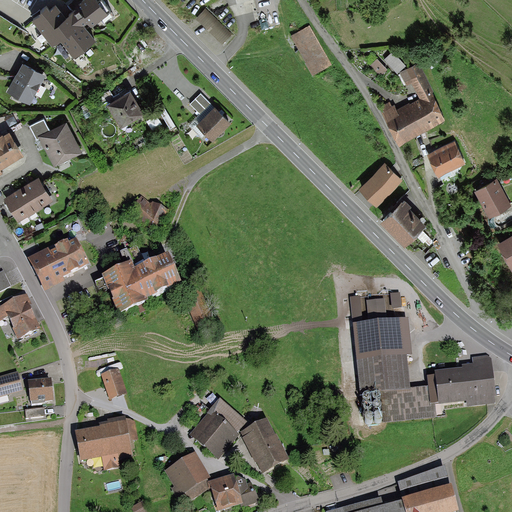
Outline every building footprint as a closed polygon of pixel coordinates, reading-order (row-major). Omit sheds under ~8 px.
[(102,1),(99,3),(96,0),(86,0),(77,7),(79,9),(66,19),(56,6),(50,11),(47,7),(30,20),(52,49),(60,42),(74,60),(98,42),(90,31),(112,14),(102,1)] [(256,0),(259,13),(277,9),(274,0),(256,0)] [(208,8),(196,19),(222,45),(233,33),(208,8)] [(19,28),(0,15),(0,32),(11,40),(19,28)] [(309,27),(291,37),(313,76),(331,65),(309,27)] [(393,52),(384,60),(397,74),(406,66),(393,52)] [(378,59),(371,65),(380,75),(387,69),(378,59)] [(23,63),(7,93),(31,105),(46,76),(23,63)] [(379,108),(400,146),(446,121),(432,95),(434,94),(417,64),(400,73),(407,86),(412,84),(420,99),(410,104),(409,103),(397,110),(394,105),(392,107),(390,103),(379,108)] [(106,106),(121,130),(145,115),(130,92),(122,97),(119,93),(114,96),(110,90),(97,97),(103,106),(108,103),(109,104),(106,106)] [(190,105),(201,114),(211,104),(200,94),(190,105)] [(230,124),(214,108),(196,126),(212,142),(230,124)] [(44,120),(30,127),(37,140),(40,139),(55,168),(82,153),(66,123),(50,131),(44,120)] [(0,175),(2,174),(0,170),(23,157),(9,134),(4,137),(3,135),(0,136),(0,175)] [(426,155),(438,178),(466,164),(455,141),(426,155)] [(358,190),(377,208),(403,181),(385,162),(358,190)] [(38,178),(4,199),(18,222),(53,201),(38,178)] [(474,193),(490,220),(511,207),(511,206),(497,181),(474,193)] [(141,196),(128,212),(154,232),(169,209),(153,201),(151,203),(141,196)] [(404,202),(381,224),(404,248),(425,228),(407,209),(409,208),(404,202)] [(511,235),(497,245),(511,271),(511,235)] [(90,263),(77,237),(69,240),(68,237),(54,244),(55,247),(50,250),(49,247),(28,257),(46,291),(66,281),(63,276),(90,263)] [(128,249),(127,248),(120,251),(125,261),(101,272),(103,277),(95,280),(99,289),(107,286),(118,312),(147,299),(146,297),(181,281),(168,252),(145,262),(137,245),(128,249)] [(3,270),(0,271),(0,291),(11,286),(3,270)] [(200,289),(183,296),(198,331),(215,324),(200,289)] [(400,293),(391,294),(392,307),(401,307),(400,293)] [(1,306),(0,306),(0,320),(9,316),(14,327),(12,328),(18,339),(40,327),(29,305),(31,304),(27,294),(15,300),(1,306)] [(0,301),(0,305),(1,306),(15,300),(13,295),(0,301)] [(361,297),(350,298),(353,323),(363,322),(361,297)] [(367,300),(369,321),(386,319),(384,298),(367,300)] [(363,322),(353,323),(360,392),(382,390),(385,421),(436,416),(434,403),(467,399),(468,406),(493,403),(492,394),(496,394),(492,358),(487,356),(472,357),(473,363),(467,363),(462,364),(462,367),(434,369),(434,374),(427,374),(428,385),(410,387),(407,354),(413,354),(409,317),(386,319),(369,321),(363,322)] [(118,368),(101,374),(110,399),(127,394),(118,368)] [(0,396),(23,390),(18,371),(0,376),(0,396)] [(31,404),(45,402),(45,400),(53,400),(51,378),(28,380),(30,401),(31,401),(31,404)] [(207,412),(189,434),(218,460),(240,435),(237,432),(247,421),(220,398),(207,412)] [(44,407),(25,410),(26,418),(45,416),(44,407)] [(101,426),(75,431),(81,461),(102,457),(105,470),(121,467),(120,458),(133,456),(130,440),(138,439),(134,420),(130,418),(126,419),(125,416),(108,419),(108,422),(101,424),(101,426)] [(288,458),(267,419),(242,432),(245,437),(243,438),(255,461),(257,460),(263,472),(288,458)] [(210,477),(196,452),(164,470),(174,486),(172,488),(178,498),(185,494),(189,501),(209,489),(207,481),(208,481),(207,479),(210,477)] [(451,511),(459,510),(452,483),(450,483),(445,465),(397,482),(402,498),(383,504),(381,497),(326,511),(451,511)] [(260,502),(251,482),(247,483),(246,480),(239,476),(235,477),(234,473),(208,481),(207,481),(209,489),(212,489),(217,510),(240,504),(241,507),(260,502)] [(148,511),(143,501),(132,507),(134,511),(148,511)]
